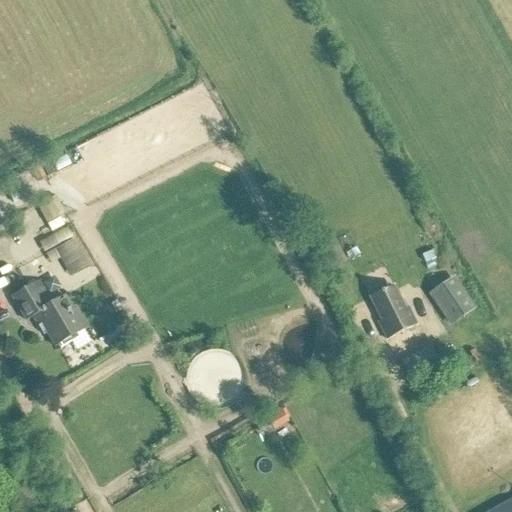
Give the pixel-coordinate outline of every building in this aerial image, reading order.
[(49,163),(42,167),(47,178),(54,174),(49,163)] [(40,168),(32,172),(38,183),(46,179),(40,168)] [(0,204),(10,199),(3,186),(0,187),(0,204)] [(473,311),(452,280),(431,294),(451,325),(473,311)] [(54,347),(87,328),(75,306),(71,308),(65,297),(53,304),(40,281),(12,298),(25,321),(32,317),(42,335),(46,333),(54,347)] [(405,312),(394,288),(371,300),(382,322),(379,324),(387,341),(417,327),(408,310),(405,312)] [(431,346),(402,361),(413,383),(442,368),(431,346)] [(281,409),(266,418),(274,432),(289,424),(281,409)] [(511,511),(511,499),(490,511),(511,511)]
